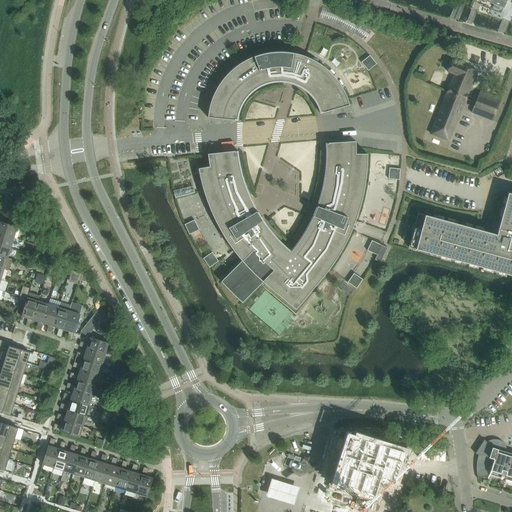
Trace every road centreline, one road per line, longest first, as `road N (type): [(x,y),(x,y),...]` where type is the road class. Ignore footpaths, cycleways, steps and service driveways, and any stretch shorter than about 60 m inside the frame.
road 1 (tertiary): [(67,159),(78,197),(185,410)]
road 2 (tertiary): [(203,400),(89,156)]
road 3 (unclassified): [(511,42),(359,0)]
road 4 (tertiary): [(80,0),(65,78),(65,147)]
road 5 (tertiary): [(88,143),(92,65),(114,0)]
